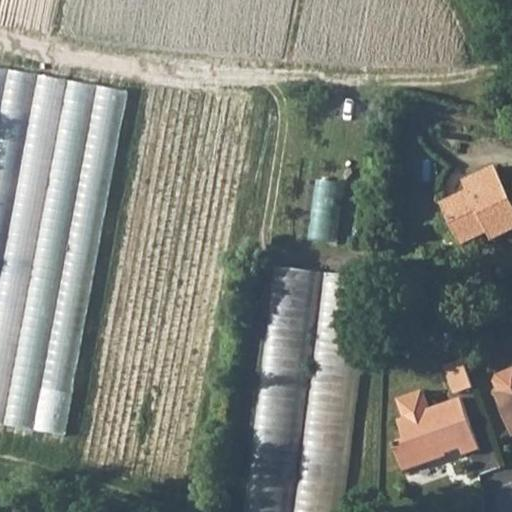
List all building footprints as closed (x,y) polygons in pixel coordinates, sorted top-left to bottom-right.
[(0,423),(73,435),(128,90),(47,77),(47,75),(0,67),(0,423)] [(492,240),(511,230),(511,196),(498,167),(465,183),(470,192),(443,205),(462,244),(484,234),(481,229),(486,226),(489,232),(492,240)] [(323,180),(314,238),(339,242),(348,184),(323,180)] [(251,511),(344,511),(370,277),(279,267),(251,511)] [(424,309),(425,284),(397,282),(395,307),(424,309)] [(446,366),(456,394),(475,387),(465,359),(446,366)] [(511,431),(511,369),(498,375),(496,381),(500,394),(497,395),(511,431)] [(465,455),(481,449),(463,398),(430,410),(424,391),(400,399),(406,418),(400,420),(407,439),(396,443),(406,471),(442,458),(441,455),(463,448),(465,455)]
